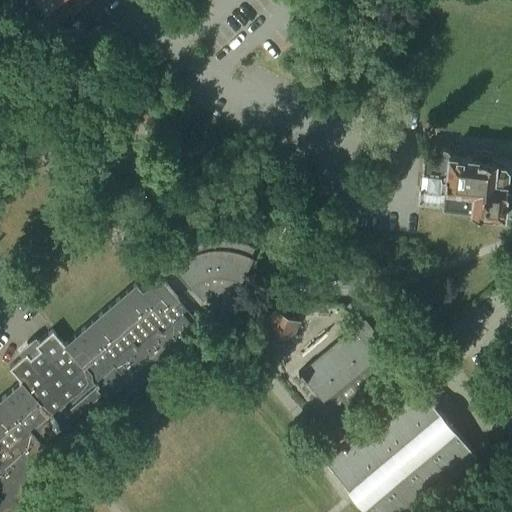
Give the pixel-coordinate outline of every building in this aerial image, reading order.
[(81,0),(24,0),(23,1),(45,27),(55,18),(57,21),(81,0)] [(0,14),(0,15),(6,23),(19,13),(12,5),(0,14)] [(429,144),(426,148),(425,173),(430,173),(427,190),(421,188),(418,201),(469,206),(469,211),(511,216),(511,208),(511,197),(505,193),(509,171),(504,165),(494,163),(486,153),(473,157),(451,153),(452,148),(429,144)] [(241,281),(253,256),(250,254),(255,246),(250,243),(245,242),(241,240),(236,239),(233,238),(228,238),(224,237),(219,237),(211,238),(205,239),(198,240),(192,242),(188,244),(185,245),(179,248),(175,251),(173,252),(168,256),(174,264),(171,266),(190,287),(191,286),(203,300),(208,296),(212,293),(221,292),(226,293),(232,296),(240,280),(241,281)] [(0,511),(3,511),(18,500),(15,496),(36,478),(32,474),(54,456),(48,449),(55,443),(68,431),(77,441),(97,424),(116,408),(108,398),(129,380),(134,387),(156,368),(159,372),(180,354),(184,358),(206,339),(183,312),(188,308),(160,276),(143,290),(136,283),(65,344),(53,329),(36,344),(41,349),(36,353),(31,357),(26,352),(10,366),(22,380),(0,399),(0,511)] [(286,342),(297,319),(275,308),(264,331),(286,342)] [(394,375),(402,368),(387,350),(388,349),(364,321),(302,372),(301,371),(298,373),(307,384),(310,382),(341,419),(388,380),(389,382),(396,377),(394,375)] [(367,511),(407,511),(476,455),(418,384),(325,462),(367,511)]
